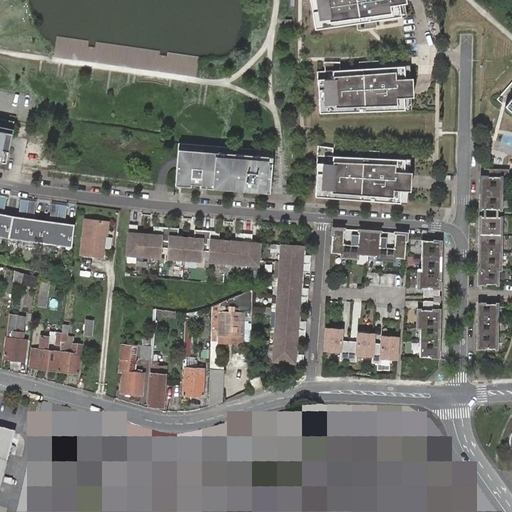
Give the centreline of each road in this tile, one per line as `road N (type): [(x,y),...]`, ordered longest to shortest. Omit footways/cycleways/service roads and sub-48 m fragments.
road 1 (residential): [(322,217),(0,182)]
road 2 (tertiary): [(0,378),(177,424),(309,390)]
road 3 (residential): [(322,217),(309,390)]
road 4 (tertiary): [(309,390),(459,394)]
road 5 (residential): [(463,229),(322,217)]
road 6 (residential): [(511,511),(470,453),(459,394)]
